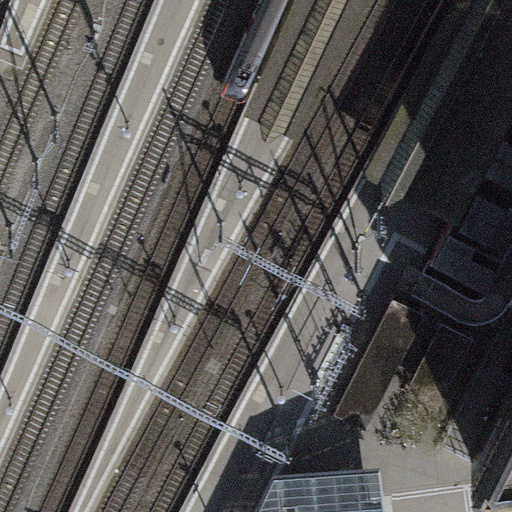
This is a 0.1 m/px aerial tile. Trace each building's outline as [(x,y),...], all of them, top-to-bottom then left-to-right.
[(511,102),(432,257),(511,297),(511,102)] [(427,311),(395,294),(335,411),(368,427),(427,311)] [(475,334),(443,318),(406,392),(438,408),(475,334)] [(511,380),(474,459),(481,473),(511,470),(511,380)] [(389,511),(387,492),(383,456),(275,470),(255,511),(389,511)]
